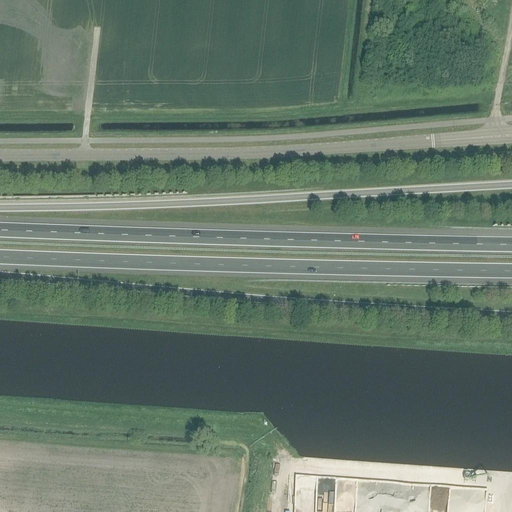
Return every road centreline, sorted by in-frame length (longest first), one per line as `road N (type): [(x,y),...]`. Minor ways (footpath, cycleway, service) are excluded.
road 1 (motorway): [(0,274),(511,314)]
road 2 (motorway): [(511,185),(0,209)]
road 3 (motorway): [(511,244),(0,228)]
road 4 (motorway): [(0,256),(511,271)]
road 5 (tertiary): [(0,156),(175,156),(432,141)]
